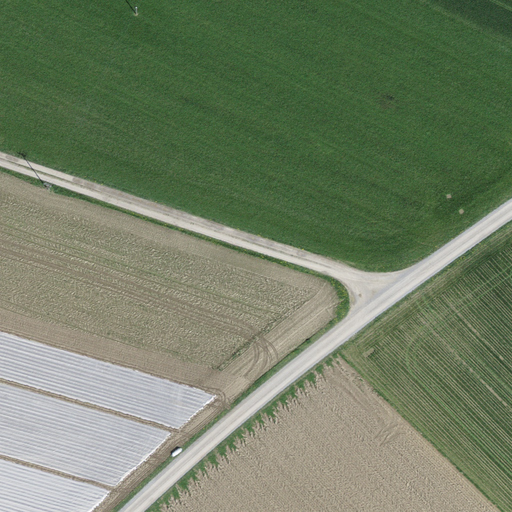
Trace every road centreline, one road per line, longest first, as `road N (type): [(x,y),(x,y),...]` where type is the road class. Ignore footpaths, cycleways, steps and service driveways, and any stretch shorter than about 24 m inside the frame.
road 1 (unclassified): [(511,211),(220,425),(133,511)]
road 2 (track): [(396,294),(0,164)]
